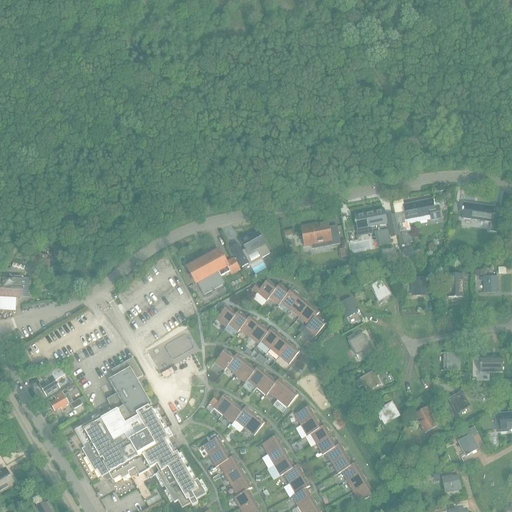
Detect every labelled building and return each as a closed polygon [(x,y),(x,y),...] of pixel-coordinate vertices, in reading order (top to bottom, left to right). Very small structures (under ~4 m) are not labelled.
[(404,211),(394,213),(395,214),(395,216),(398,234),(399,234),(401,244),(406,243),(403,230),(410,229),(409,222),(407,223),(407,220),(425,216),(430,215),(430,216),(431,220),(440,218),(440,216),(438,206),(434,206),(432,199),(403,205),(404,211)] [(493,214),(494,207),(464,203),(462,218),(491,222),(490,231),(496,232),(499,214),(493,214)] [(384,209),(354,215),(357,230),(367,228),(368,233),(376,232),(379,246),(390,244),(387,230),(389,229),(391,235),(398,234),(395,216),(395,214),(387,216),(387,218),(385,218),(384,209)] [(313,225),(301,227),(304,246),(331,241),(331,245),(340,244),(336,226),(329,228),(328,222),(319,224),(313,225)] [(240,240),(248,254),(257,249),(262,258),(270,253),(258,232),(249,237),(248,235),(240,240)] [(219,250),(187,267),(196,283),(197,283),(204,295),(225,283),(221,276),(230,272),(231,274),(239,270),(233,259),(225,263),(219,250)] [(234,255),(241,267),(248,263),(241,251),(234,255)] [(46,267),(49,258),(35,253),(32,263),(46,267)] [(402,254),(389,256),(390,263),(403,261),(402,254)] [(447,275),(447,281),(447,297),(462,297),(461,275),(447,275)] [(0,309),(17,310),(17,298),(21,298),(22,278),(0,276),(0,309)] [(484,293),(498,293),(497,277),(484,277),(484,293)] [(411,294),(425,293),(425,278),(411,278),(411,294)] [(267,280),(260,289),(255,285),(251,289),(256,293),(257,293),(266,301),(279,285),(276,288),(267,280)] [(378,301),(390,294),(382,280),(370,287),(378,301)] [(288,292),(279,285),(266,301),(269,298),(278,305),(291,290),(291,289),(288,292)] [(291,290),(278,305),(278,306),(281,302),(290,310),(300,297),(291,290)] [(310,305),(300,297),(290,310),(299,318),(310,305)] [(338,304),(346,318),(358,311),(351,297),(338,304)] [(319,313),(310,305),(299,318),(308,325),(305,328),(319,313)] [(225,327),(238,312),(238,311),(236,315),(226,307),(216,320),(225,327)] [(237,332),(250,316),(247,319),(238,312),(225,327),(226,328),(228,325),(237,332)] [(319,313),(305,328),(315,336),(325,324),(316,316),(319,313)] [(250,316),(237,332),(240,329),(249,337),(259,324),(250,316)] [(258,344),(271,329),(268,332),(259,324),(249,337),(258,344)] [(271,329),(258,344),(258,345),(261,342),(270,349),(280,336),(271,329)] [(372,352),(370,347),(362,334),(348,342),(356,355),(362,352),(365,356),(372,352)] [(279,357),(290,344),(280,336),(270,349),(279,357)] [(290,344),(279,357),(288,365),(299,352),(290,344)] [(224,371),(237,355),(236,355),(234,358),(225,350),(214,363),(224,371)] [(459,370),(460,353),(445,353),(444,370),(442,369),(442,371),(446,371),(446,370),(459,370)] [(246,363),(237,355),(224,371),(226,368),(235,375),(246,363)] [(502,358),(479,357),(479,372),(502,373),(502,358)] [(143,376),(132,358),(117,367),(121,373),(108,380),(117,395),(113,397),(119,408),(106,416),(104,413),(74,430),(84,448),(81,449),(94,472),(97,470),(101,478),(108,473),(113,481),(120,476),(121,479),(130,474),(128,472),(134,468),(139,475),(149,469),(153,476),(157,474),(174,503),(178,501),(182,509),(190,504),(192,507),(198,504),(196,500),(206,495),(197,479),(194,481),(177,452),(173,454),(165,440),(169,438),(152,408),(150,409),(148,407),(151,405),(143,391),(137,380),(143,376)] [(246,363),(235,375),(245,383),(258,367),(257,367),(255,370),(246,363)] [(163,378),(173,372),(171,367),(160,374),(163,378)] [(267,375),(258,367),(245,383),(247,380),(256,388),(267,375)] [(43,383),(40,385),(43,389),(44,388),(49,395),(60,388),(56,381),(67,374),(63,368),(38,375),(43,383)] [(382,385),(381,383),(374,371),(360,379),(361,380),(355,382),(359,388),(364,385),(367,393),(382,385)] [(276,382),(267,375),(256,388),(265,395),(279,380),(278,379),(276,382)] [(288,387),(279,380),(265,395),(266,396),(268,392),(277,400),(288,387)] [(288,387),(277,400),(287,408),(297,395),(288,387)] [(457,414),(470,406),(462,391),(448,399),(457,414)] [(74,409),(82,404),(79,399),(73,402),(68,393),(63,395),(62,393),(54,397),(56,401),(51,403),(55,411),(61,408),(62,411),(68,407),(67,406),(69,405),(71,405),(74,409)] [(223,416),(234,403),(224,395),(224,396),(223,395),(219,399),(220,400),(219,401),(215,397),(209,403),(214,407),(214,408),(223,416)] [(384,424),(399,415),(392,402),(377,411),(384,424)] [(232,423),(245,408),(243,411),(234,403),(223,416),(232,423)] [(301,426),(315,417),(309,407),(294,415),(301,426)] [(245,408),(232,423),(233,424),(235,421),(244,428),(255,415),(245,408)] [(417,412),(419,416),(416,417),(425,432),(438,425),(429,410),(427,411),(424,408),(417,412)] [(511,429),(511,412),(499,414),(499,417),(495,417),(495,423),(500,423),(500,432),(508,431),(508,429),(511,429)] [(255,415),(244,428),(253,436),(264,423),(255,415)] [(307,436),(324,426),(324,425),(321,427),(315,417),(301,426),(307,436)] [(324,426),(307,436),(310,434),(316,444),(330,436),(324,426)] [(478,448),(471,435),(477,432),(474,427),(464,432),(467,436),(458,441),(466,455),(478,448)] [(268,455),(282,447),(276,436),(262,444),(268,455)] [(322,455),(340,445),(340,444),(336,446),(330,436),(316,444),(322,455)] [(210,457),(224,448),(218,438),(203,446),(210,457)] [(331,463),(346,455),(340,445),(322,455),(326,453),(331,463)] [(288,457),(282,447),(268,455),(274,465),(288,457)] [(216,467),(233,457),(233,456),(230,458),(224,448),(210,457),(216,467)] [(346,455),(331,463),(337,473),(355,463),(352,465),(346,455)] [(225,475),(239,467),(233,457),(216,467),(219,465),(225,475)] [(294,467),(288,457),(274,465),(280,476),(298,466),(297,465),(294,467)] [(355,463),(337,473),(338,474),(341,472),(347,482),(361,474),(355,463)] [(289,484),(304,476),(298,466),(280,476),(283,474),(289,484)] [(239,467),(225,475),(231,486),(245,477),(239,467)] [(14,484),(5,470),(0,472),(0,492),(6,489),(7,490),(12,487),(12,486),(14,484)] [(353,492),(367,484),(361,474),(347,482),(353,492)] [(444,490),(460,487),(458,475),(449,477),(449,476),(442,477),(444,490)] [(310,486),(304,476),(289,484),(295,494),(292,496),(292,497),(310,486)] [(234,498),(251,488),(245,477),(231,486),(237,496),(233,498),(234,498)] [(367,484),(353,492),(359,503),(373,495),(367,484)] [(298,507),(312,499),(306,489),(310,487),(310,486),(292,497),(298,507)] [(240,509),(254,500),(248,490),(252,488),(251,488),(234,498),(240,509)] [(313,511),(318,509),(312,499),(298,507),(300,511),(313,511)] [(241,511),(257,511),(260,511),(254,500),(240,509),(241,511)] [(40,511),(50,511),(45,503),(37,507),(40,511)]
